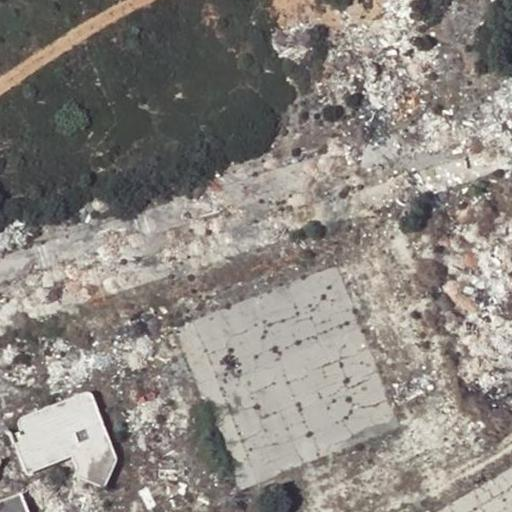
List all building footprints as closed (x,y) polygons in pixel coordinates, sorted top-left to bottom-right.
[(72,477),(95,487),(104,462),(76,396),(16,420),(15,421),(14,421),(14,422),(13,423),(13,424),(13,425),(13,426),(16,434),(7,437),(21,472),(65,454),(67,458),(73,474),(72,477)] [(65,454),(21,472),(23,476),(67,458),(65,454)] [(95,487),(72,477),(71,481),(93,491),(95,487)] [(26,511),(19,494),(15,495),(22,511),(26,511)] [(0,511),(22,511),(15,495),(0,501),(0,511)]
